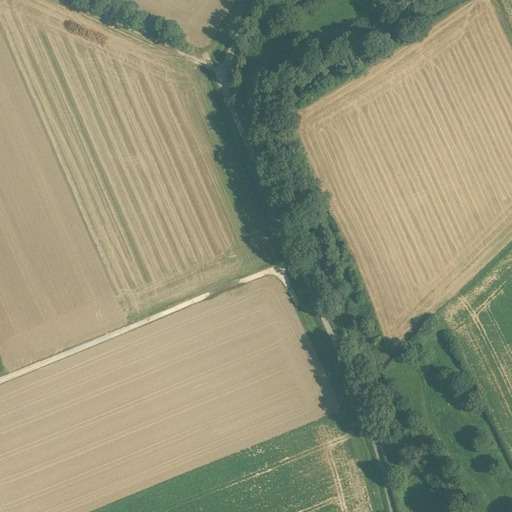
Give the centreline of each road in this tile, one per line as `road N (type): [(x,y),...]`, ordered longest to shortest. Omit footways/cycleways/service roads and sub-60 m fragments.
road 1 (track): [(400,511),(385,447),(222,82),(263,0)]
road 2 (track): [(286,275),(0,392)]
road 3 (track): [(240,121),(460,0)]
road 4 (track): [(306,311),(370,457),(384,511)]
road 5 (track): [(203,65),(60,0)]
